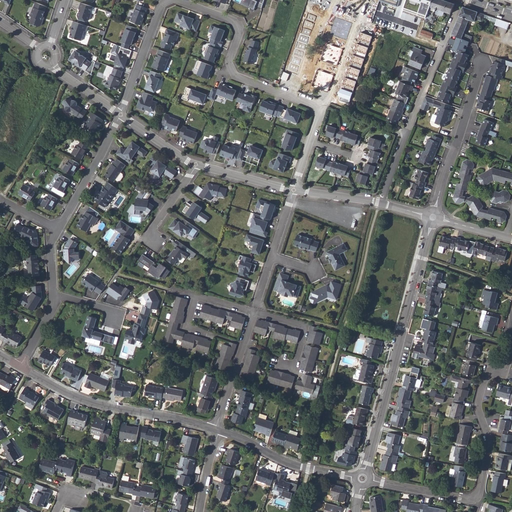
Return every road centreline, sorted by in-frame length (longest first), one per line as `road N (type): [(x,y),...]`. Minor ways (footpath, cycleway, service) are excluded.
road 1 (residential): [(511,346),(503,369),(488,373),(478,407),(490,443),(477,497),(362,478)]
road 2 (residential): [(362,478),(432,217)]
road 3 (residential): [(380,203),(461,0)]
road 4 (residential): [(216,430),(90,403),(19,366)]
road 5 (residential): [(176,0),(233,22),(239,34),(228,64),(235,76),(291,97)]
road 6 (residential): [(432,217),(482,63)]
road 7 (residential): [(362,478),(307,469),(216,430)]
road 8 (residential): [(57,229),(120,114)]
road 9 (residential): [(120,114),(162,4),(172,0)]
road 10 (residential): [(216,430),(254,313)]
road 11 (residential): [(317,109),(330,101),(358,0)]
